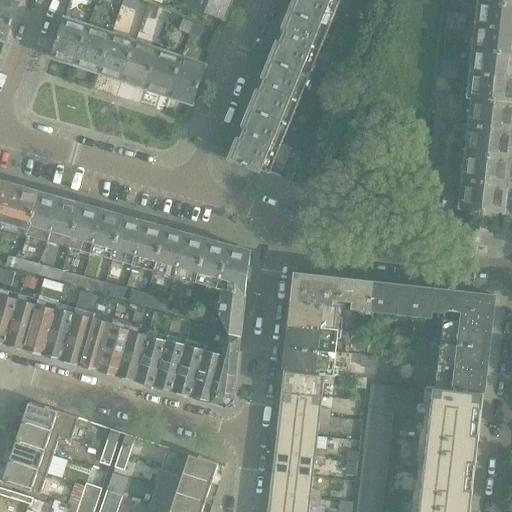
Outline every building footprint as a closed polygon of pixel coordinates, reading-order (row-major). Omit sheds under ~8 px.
[(19,3),(9,0),(0,0),(0,39),(6,42),(19,3)] [(134,11),(138,1),(136,0),(124,0),(122,6),(134,11)] [(232,0),(188,0),(187,4),(224,20),(232,0)] [(296,0),(292,11),(330,27),(341,0),(296,0)] [(376,12),(380,0),(372,0),(368,9),(376,12)] [(511,53),(511,5),(479,2),(474,49),(511,53)] [(158,9),(147,4),(142,17),(152,22),(158,9)] [(371,23),(376,12),(368,9),(364,20),(371,23)] [(282,35),(272,60),(310,75),(323,45),(330,27),(292,11),(282,35)] [(467,16),(463,16),(447,14),(447,22),(466,24),(467,16)] [(87,26),(65,19),(52,57),(74,65),(87,26)] [(195,24),(183,19),(177,32),(190,37),(195,24)] [(465,32),(466,24),(447,22),(446,30),(465,32)] [(202,27),(195,24),(190,37),(197,40),(202,27)] [(360,25),(355,37),(364,41),(369,28),(360,25)] [(109,34),(87,26),(74,65),(96,72),(109,34)] [(134,42),(109,34),(96,72),(121,81),(134,42)] [(159,50),(134,42),(121,81),(146,89),(159,50)] [(357,59),(361,47),(353,44),(348,55),(357,59)] [(511,101),(511,53),(474,49),(468,97),(473,98),(511,101)] [(183,58),(159,50),(146,89),(169,97),(183,58)] [(352,71),(357,59),(348,55),(344,67),(352,71)] [(205,66),(183,58),(169,97),(192,105),(205,66)] [(262,84),(252,109),(290,124),(302,96),(310,75),(272,60),(262,84)] [(458,63),(442,61),(441,69),(457,71),(458,63)] [(457,71),(441,69),(440,77),(456,79),(457,71)] [(441,122),(444,94),(433,93),(432,102),(436,102),(434,121),(441,122)] [(336,109),(341,97),(333,94),(331,100),(328,106),(336,109)] [(510,158),(511,140),(511,101),(473,98),(466,153),(510,158)] [(331,122),(336,109),(328,106),(325,113),(322,119),(331,122)] [(242,133),(232,158),(270,174),(282,145),(290,124),(252,109),(242,133)] [(438,150),(441,122),(434,121),(433,131),(431,149),(438,150)] [(315,159),(321,146),(313,142),(308,156),(315,159)] [(434,178),(438,150),(431,149),(428,175),(424,174),(423,176),(434,178)] [(504,213),(510,158),(466,153),(460,208),(504,213)] [(311,169),(315,159),(308,156),(303,166),(311,169)] [(39,192),(0,181),(0,227),(27,235),(39,192)] [(81,204),(60,198),(39,192),(27,235),(69,246),(81,204)] [(342,195),(335,192),(333,199),(339,202),(342,195)] [(124,216),(81,204),(69,246),(112,258),(124,216)] [(166,228),(124,216),(112,258),(154,270),(166,228)] [(209,240),(166,228),(154,270),(197,282),(209,240)] [(250,252),(209,240),(197,282),(221,288),(218,313),(228,332),(241,335),(250,252)] [(127,288),(9,256),(6,267),(124,299),(127,288)] [(16,273),(0,268),(0,283),(12,286),(16,273)] [(375,283),(335,278),(296,274),(293,298),(342,304),(342,301),(353,302),(352,308),(372,311),(375,283)] [(24,350),(37,304),(27,301),(33,277),(25,275),(20,294),(18,294),(18,299),(5,345),(24,350)] [(455,292),(375,283),(372,311),(432,317),(433,311),(445,312),(448,309),(453,310),(455,292)] [(0,291),(0,343),(5,345),(18,299),(9,296),(10,292),(1,289),(0,291)] [(38,300),(37,304),(24,350),(42,355),(56,307),(59,294),(41,289),(38,300)] [(167,300),(132,290),(129,300),(165,310),(167,300)] [(80,366),(94,318),(87,317),(94,295),(81,292),(75,313),(61,361),(80,366)] [(495,296),(455,292),(453,310),(448,309),(445,312),(442,339),(489,344),(495,296)] [(342,304),(293,298),(288,346),(336,351),(342,304)] [(215,313),(174,302),(171,312),(213,324),(215,313)] [(61,361),(75,313),(56,307),(42,355),(61,361)] [(94,318),(80,366),(99,371),(112,324),(94,318)] [(112,324),(99,371),(116,376),(129,330),(119,328),(121,322),(113,320),(112,324)] [(130,324),(129,330),(116,376),(136,382),(148,335),(138,333),(140,327),(130,324)] [(150,330),(148,335),(136,382),(155,387),(167,341),(156,338),(158,332),(150,330)] [(223,330),(216,353),(222,354),(228,332),(223,330)] [(228,332),(222,354),(209,402),(227,407),(233,403),(241,335),(228,332)] [(167,341),(155,387),(173,392),(187,344),(168,339),(167,341)] [(489,344),(442,339),(436,386),(484,392),(489,344)] [(187,344),(173,392),(191,398),(205,350),(187,344)] [(336,351),(288,346),(285,370),(334,375),(336,351)] [(382,348),(381,357),(390,358),(391,349),(382,348)] [(205,350),(191,398),(209,402),(222,354),(216,353),(205,350)] [(361,356),(359,367),(371,368),(372,357),(361,356)] [(382,358),(381,366),(389,367),(390,359),(382,358)] [(334,375),(285,370),(282,392),(323,397),(324,385),(334,386),(335,375),(334,375)] [(356,378),(355,388),(365,389),(365,379),(356,378)] [(372,385),(370,403),(382,404),(384,387),(372,385)] [(484,392),(436,386),(433,386),(433,387),(426,386),(424,404),(426,404),(424,426),(422,426),(418,458),(420,459),(417,481),(415,481),(411,511),(470,511),(471,504),(471,503),(476,463),(476,462),(484,392)] [(396,388),(384,387),(382,404),(394,406),(396,388)] [(323,397),(282,392),(280,412),(330,418),(331,410),(321,409),(323,397)] [(29,403),(22,423),(60,436),(60,438),(71,441),(79,418),(46,407),(45,409),(29,403)] [(382,404),(370,403),(368,421),(380,422),(382,404)] [(394,406),(382,404),(380,422),(392,423),(394,406)] [(330,418),(280,412),(278,433),(318,437),(319,425),(329,426),(330,418)] [(380,422),(368,421),(366,438),(378,439),(380,422)] [(392,423),(380,422),(378,439),(390,441),(392,423)] [(60,436),(22,423),(16,443),(54,456),(60,438),(60,436)] [(112,429),(108,439),(118,442),(121,432),(112,429)] [(318,437),(278,433),(275,453),(325,459),(326,451),(317,450),(318,437)] [(129,459),(133,447),(136,437),(127,434),(120,456),(129,459)] [(378,439),(366,438),(364,456),(376,457),(378,439)] [(108,439),(105,451),(114,454),(118,442),(108,439)] [(390,441),(378,439),(376,457),(388,459),(390,441)] [(54,456),(16,443),(9,462),(47,475),(54,456)] [(212,485),(218,466),(219,463),(199,457),(198,458),(169,448),(163,467),(174,471),(174,472),(212,485)] [(114,454),(105,451),(101,463),(110,466),(114,454)] [(347,451),(346,459),(357,460),(358,452),(347,451)] [(325,459),(275,453),(273,473),(313,478),(315,465),(325,466),(325,459)] [(129,459),(120,456),(116,468),(125,471),(129,459)] [(376,457),(364,456),(362,473),(374,475),(376,457)] [(388,459),(376,457),(374,475),(386,476),(388,459)] [(47,475),(9,462),(2,482),(40,495),(47,475)] [(355,476),(357,463),(347,462),(347,470),(346,469),(345,475),(355,476)] [(205,504),(212,485),(174,472),(174,471),(163,467),(156,488),(205,504)] [(313,478),(273,473),(271,493),(321,499),(322,491),(312,490),(313,478)] [(374,475),(362,473),(360,491),(372,492),(374,475)] [(386,476),(374,475),(372,492),(384,494),(386,476)] [(87,484),(82,499),(90,502),(95,487),(87,484)] [(103,490),(95,487),(90,502),(97,505),(103,490)] [(0,494),(16,500),(18,494),(0,488),(0,494)] [(202,511),(205,504),(156,488),(149,508),(159,511),(160,511),(161,511),(163,511),(202,511)] [(115,494),(108,491),(103,506),(110,509),(115,494)] [(372,492),(360,491),(358,509),(370,510),(372,492)] [(384,494),(372,492),(370,510),(382,511),(384,494)] [(321,499),(271,493),(268,511),(309,511),(310,506),(320,507),(321,499)] [(38,501),(18,494),(16,500),(36,506),(38,501)] [(118,511),(122,498),(123,496),(121,496),(115,494),(110,509),(118,511)] [(86,511),(90,502),(82,499),(77,511),(86,511)] [(94,511),(97,505),(90,502),(86,511),(94,511)]
